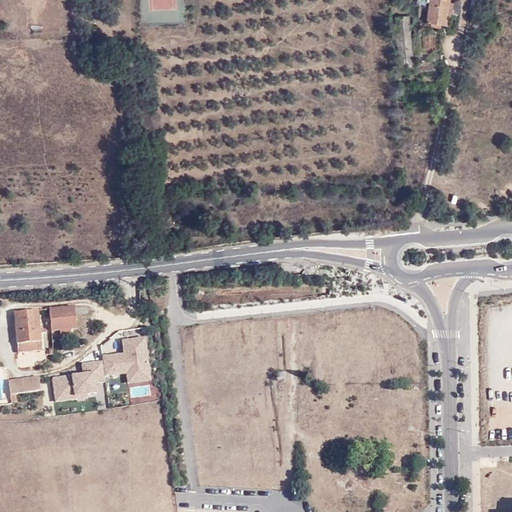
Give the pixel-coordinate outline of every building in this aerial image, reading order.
[(453,0),(433,0),(429,23),(449,27),(453,0)] [(411,10),(396,11),(402,63),(416,62),(411,10)] [(76,329),(74,307),(49,309),(51,331),(60,330),(71,329),(76,329)] [(42,350),(38,310),(14,313),(18,352),(42,350)] [(42,317),(43,349),(52,348),(52,339),(47,339),(46,316),(42,317)] [(120,354),(102,357),(104,377),(127,374),(127,376),(149,374),(145,338),(122,341),(125,359),(121,359),(120,354)] [(97,393),(92,363),(82,365),(84,375),(53,379),(54,390),(60,390),(62,401),(76,399),(75,394),(86,393),(88,395),(97,393)] [(149,374),(127,376),(128,384),(150,381),(149,374)] [(40,390),(39,376),(8,381),(11,402),(16,401),(15,394),(40,390)]
